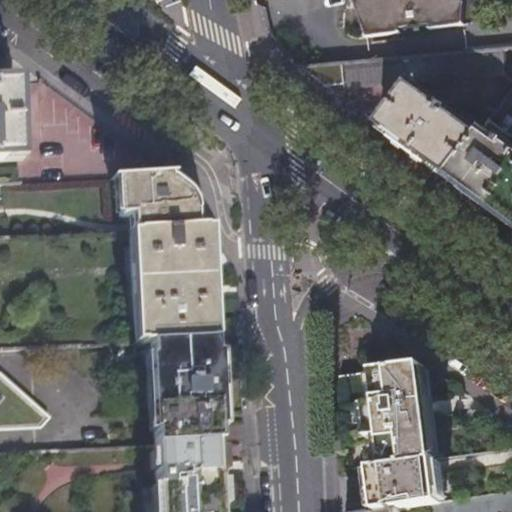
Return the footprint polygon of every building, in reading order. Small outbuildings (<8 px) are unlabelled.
[(348,0),(349,1),(346,1),(359,41),(393,38),(392,34),(423,31),(425,35),(457,33),(461,0),(348,0)] [(414,84),(415,84),(503,77),(503,79),(511,85),(511,50),(300,69),(329,91),(331,88),(345,87),(345,89),(414,84)] [(415,84),(414,84),(380,128),(414,153),(449,179),(482,134),(415,84)] [(0,163),(22,162),(16,85),(0,85),(0,163)] [(511,93),(482,134),(449,179),(491,210),(511,225),(511,93)] [(170,178),(116,181),(118,220),(129,219),(130,233),(210,229),(206,220),(202,213),(197,205),(191,197),(187,192),(180,185),(170,178)] [(210,229),(130,233),(129,233),(133,319),(78,322),(79,349),(148,346),(213,342),(215,342),(212,285),(210,229)] [(215,374),(213,342),(148,346),(154,448),(218,444),(217,413),(210,413),(209,402),(212,401),(215,399),(217,396),(217,393),(216,390),(215,387),(212,385),(209,385),(208,374),(215,374)] [(421,367),(341,378),(342,430),(344,476),(368,473),(435,463),(428,415),(421,367)] [(0,426),(6,423),(10,428),(11,430),(13,430),(13,428),(26,422),(32,427),(32,429),(34,429),(34,427),(42,417),(0,381),(0,426)] [(222,444),(218,444),(154,448),(152,448),(155,511),(224,511),(223,471),(222,444)] [(441,506),(435,463),(368,473),(371,494),(373,511),(402,511),(427,508),(441,506)] [(511,511),(511,494),(441,506),(427,508),(428,511),(501,511),(506,511),(511,511)]
